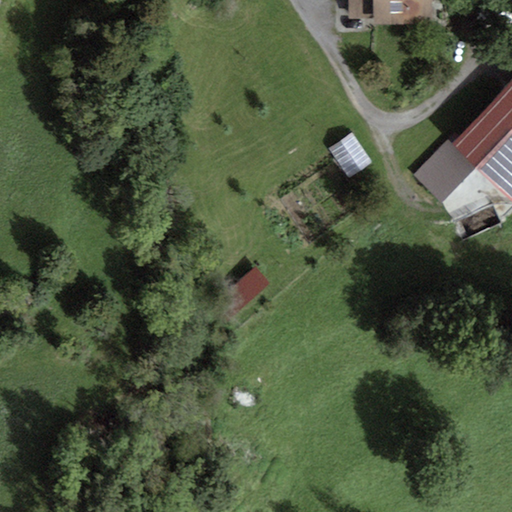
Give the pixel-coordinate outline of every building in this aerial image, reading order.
[(373,19),(373,25),(437,24),(435,0),(348,0),(349,19),(373,19)] [(511,202),(511,79),(454,146),(477,168),(511,202)] [(372,162),(351,135),(329,151),(350,179),(372,162)] [(443,203),(477,168),(454,146),(447,138),(414,175),(443,203)] [(230,317),(269,285),(254,268),(215,300),(230,317)]
